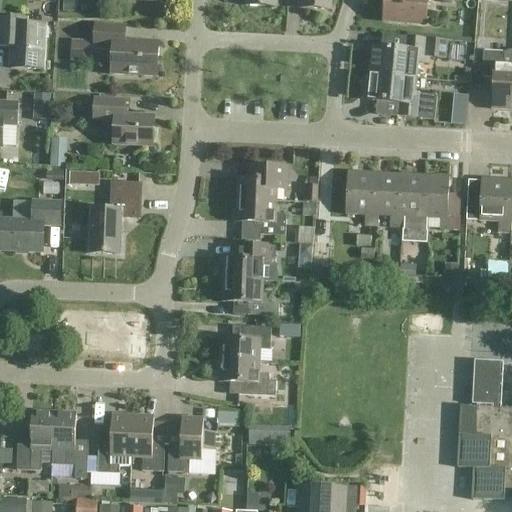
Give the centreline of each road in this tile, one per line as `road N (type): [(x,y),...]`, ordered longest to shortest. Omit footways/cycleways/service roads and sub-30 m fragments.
road 1 (residential): [(0,376),(161,382),(164,294)]
road 2 (residential): [(511,145),(334,137)]
road 3 (residential): [(192,131),(164,294)]
road 4 (residential): [(0,289),(164,294)]
road 5 (residential): [(194,40),(337,47)]
road 6 (residential): [(334,137),(192,131)]
